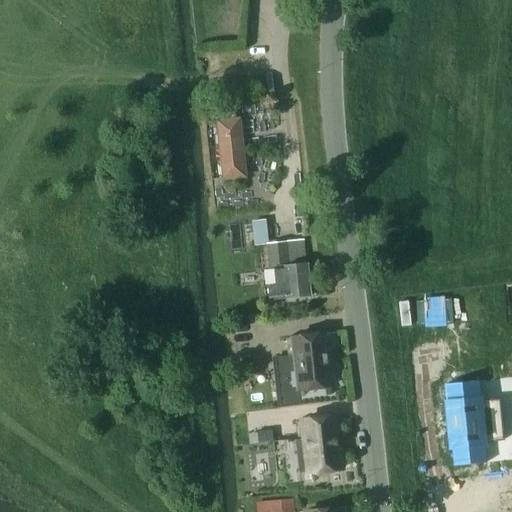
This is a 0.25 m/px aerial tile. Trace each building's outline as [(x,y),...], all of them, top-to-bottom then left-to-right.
[(239,120),(217,122),(223,180),(245,178),(239,120)] [(306,264),(304,264),(302,240),(266,245),(269,268),(275,268),(277,286),(268,287),(270,301),(310,296),(306,264)] [(291,340),(293,355),(287,356),(287,357),(293,357),(297,390),(333,386),(330,363),(328,363),(325,335),(285,339),(285,340),(291,340)] [(446,401),(442,401),(448,451),(452,451),(453,466),(485,463),(483,447),(487,447),(487,443),(503,441),(499,399),(483,401),(482,397),(478,398),(477,382),(445,385),(446,401)] [(296,440),(302,440),(306,473),(311,472),(314,475),(318,476),(321,474),(324,471),(342,469),(340,448),(338,448),(334,418),(294,422),(295,423),(300,422),(302,438),(296,439),(296,440)]
